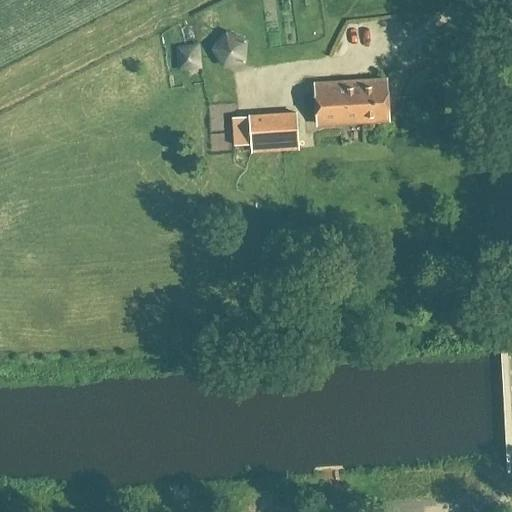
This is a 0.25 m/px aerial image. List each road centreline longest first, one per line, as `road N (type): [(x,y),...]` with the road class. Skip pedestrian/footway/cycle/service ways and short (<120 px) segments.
road 1 (tertiary): [(511,197),(502,0)]
road 2 (track): [(367,511),(511,503)]
